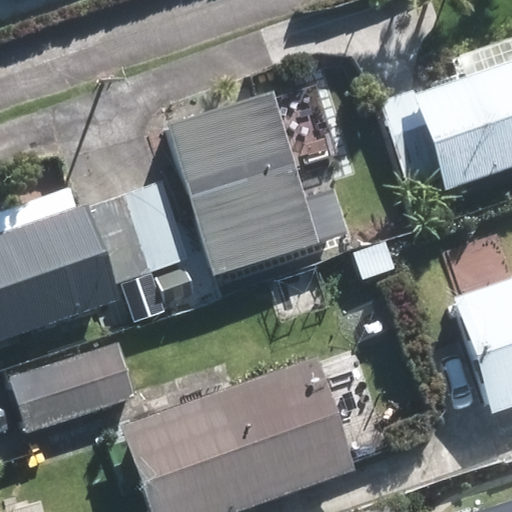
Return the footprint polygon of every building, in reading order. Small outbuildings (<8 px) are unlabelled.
[(511,72),(414,105),(441,187),(511,164),(511,72)] [(290,84),(171,122),(217,267),(337,229),(290,84)] [(153,192),(89,213),(112,283),(176,262),(153,192)] [(79,211),(0,239),(0,331),(109,293),(79,211)] [(511,282),(458,300),(494,406),(511,400),(511,282)] [(110,354),(16,384),(30,427),(124,396),(110,354)] [(301,371),(128,436),(157,511),(213,511),(337,465),(301,371)]
